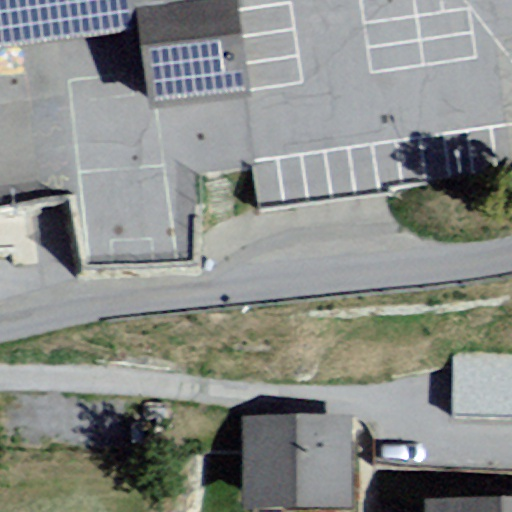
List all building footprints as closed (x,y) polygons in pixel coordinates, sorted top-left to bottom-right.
[(240,0),(0,0),(0,49),(243,14),(240,0)] [(138,32),(152,119),(252,103),(239,16),(138,32)] [(511,339),(455,339),(455,413),(511,413),(511,339)] [(353,428),(246,429),(247,511),(355,510),(353,428)] [(511,511),(511,503),(430,504),(429,511),(511,511)]
